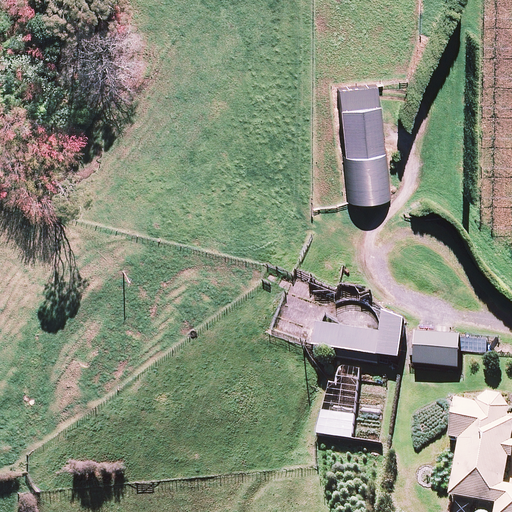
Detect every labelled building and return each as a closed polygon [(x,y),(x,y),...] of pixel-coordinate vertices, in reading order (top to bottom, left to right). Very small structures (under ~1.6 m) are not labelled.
[(349,160),(384,157),(377,90),(337,94),(344,161),(349,160)] [(384,157),(349,160),(353,206),(388,203),(384,157)] [(380,332),(378,355),(398,357),(402,319),(382,317),(380,332)] [(378,355),(380,332),(315,325),(312,355),(378,363),(378,355)] [(459,339),(416,336),(413,365),(457,369),(459,339)] [(356,389),(328,382),(317,430),(345,436),(356,389)] [(509,393),(481,388),(479,399),(455,395),(449,431),(459,433),(450,487),(496,495),(493,511),(494,511),(511,511),(511,479),(503,478),(511,426),(511,413),(506,413),(509,393)]
